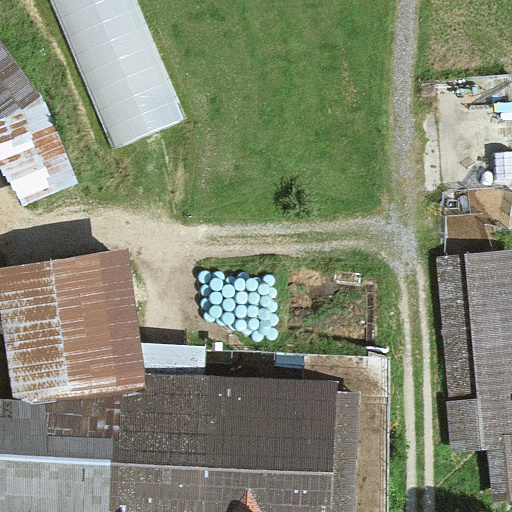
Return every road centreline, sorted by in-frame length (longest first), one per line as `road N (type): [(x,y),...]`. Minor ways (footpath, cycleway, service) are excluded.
road 1 (track): [(409,0),(420,511)]
road 2 (track): [(0,192),(34,223),(84,231),(410,232)]
